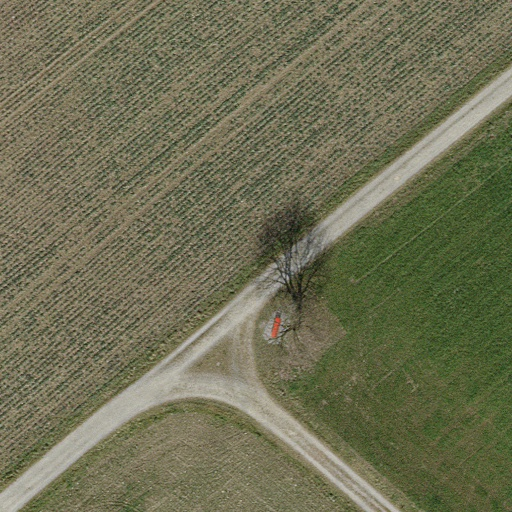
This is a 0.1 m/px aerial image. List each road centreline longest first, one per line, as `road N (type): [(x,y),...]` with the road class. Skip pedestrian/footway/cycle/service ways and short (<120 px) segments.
road 1 (track): [(195,351),(511,79)]
road 2 (track): [(1,511),(195,351)]
road 3 (track): [(385,511),(195,351)]
